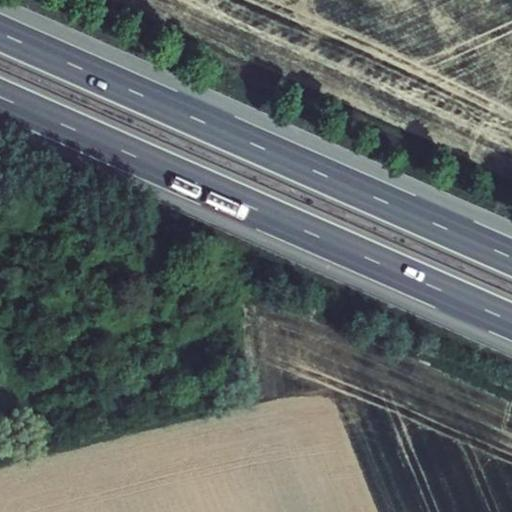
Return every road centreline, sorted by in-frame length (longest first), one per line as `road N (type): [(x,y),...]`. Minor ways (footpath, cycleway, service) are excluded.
road 1 (motorway): [(511,258),(0,33)]
road 2 (motorway): [(0,97),(511,321)]
